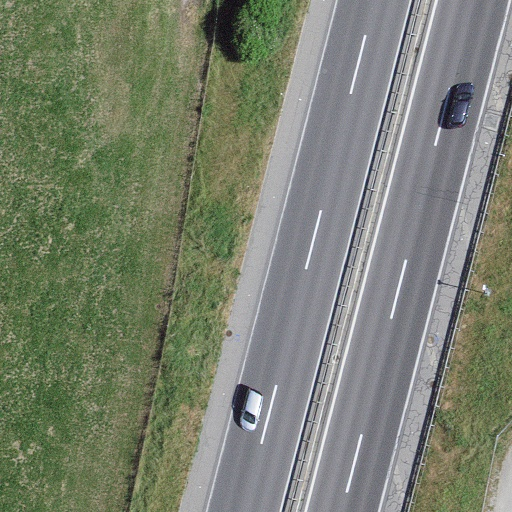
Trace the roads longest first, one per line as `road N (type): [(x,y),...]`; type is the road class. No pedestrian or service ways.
road 1 (motorway): [(373,0),(242,511)]
road 2 (motorway): [(341,511),(470,0)]
